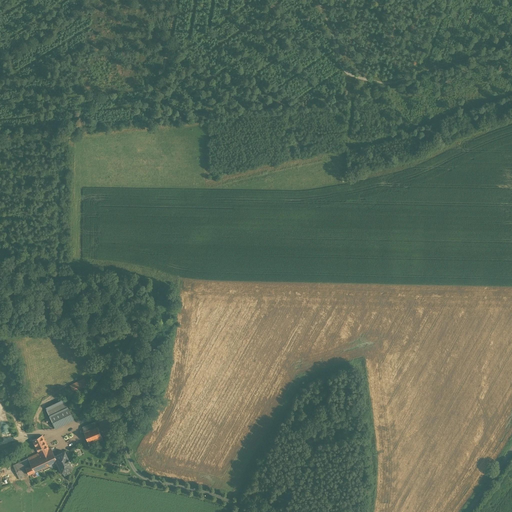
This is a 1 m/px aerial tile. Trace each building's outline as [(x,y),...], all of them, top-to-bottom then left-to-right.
[(84,379),(70,385),(73,391),(87,384),(84,379)] [(45,408),(50,417),(68,408),(64,399),(45,408)] [(68,408),(50,417),(55,428),(73,420),(68,408)] [(102,439),(95,422),(82,427),(89,444),(102,439)] [(38,454),(48,448),(42,435),(32,440),(38,454)] [(56,461),(54,456),(51,447),(48,448),(38,454),(13,465),(19,478),(28,474),(54,462),(56,461)] [(56,461),(54,462),(55,463),(57,462),(62,472),(72,467),(64,451),(54,456),(56,461)]
